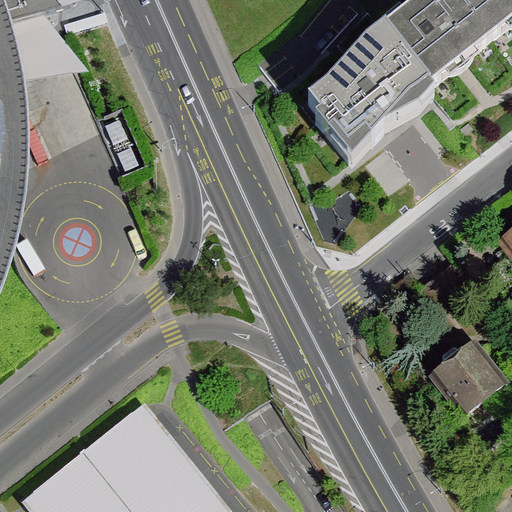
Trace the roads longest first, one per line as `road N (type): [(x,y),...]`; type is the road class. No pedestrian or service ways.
road 1 (unclassified): [(184,82),(197,212),(188,255),(164,290),(0,418)]
road 2 (unclassified): [(0,466),(116,370),(183,329),(230,331),(325,375)]
road 3 (residential): [(511,162),(352,289),(296,321)]
road 4 (primary): [(296,321),(184,82)]
road 5 (primary): [(398,511),(325,375)]
